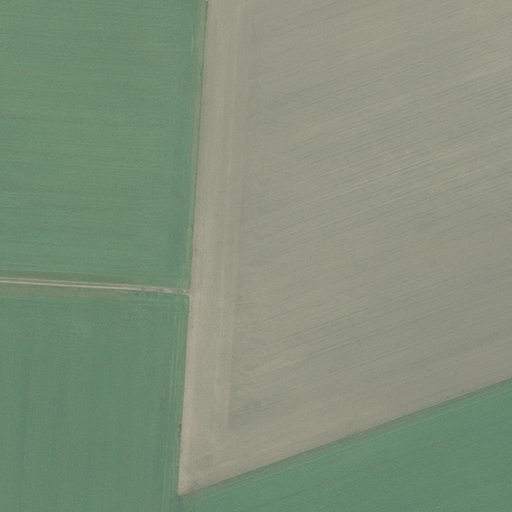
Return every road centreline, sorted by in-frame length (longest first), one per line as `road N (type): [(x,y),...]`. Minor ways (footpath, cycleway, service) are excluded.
road 1 (track): [(209,0),(177,511)]
road 2 (track): [(192,292),(0,280)]
